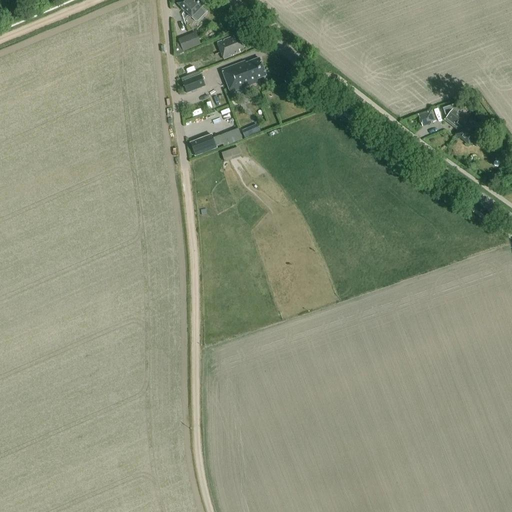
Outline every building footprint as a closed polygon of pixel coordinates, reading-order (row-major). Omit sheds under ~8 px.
[(180,0),(177,4),(185,11),(192,17),(193,17),(197,21),(199,21),(206,13),(206,11),(202,7),(205,4),(200,0),(180,0)] [(195,33),(177,39),(182,52),(200,46),(195,33)] [(231,57),(230,56),(241,52),(240,50),(244,48),(240,38),(236,39),(235,36),(218,43),(225,60),(231,57)] [(246,62),(222,70),(230,93),(259,82),(258,80),(267,76),(260,59),(246,64),(246,62)] [(198,75),(181,82),(186,93),(203,87),(198,75)] [(446,115),(447,116),(446,117),(461,129),(457,134),(469,143),(480,128),(467,117),(466,119),(458,113),(461,110),(458,104),(444,109),(446,115)] [(434,122),(430,111),(420,115),(424,126),(434,122)] [(258,128),(248,132),(250,136),(260,132),(258,128)] [(217,149),(212,136),(191,144),(196,157),(217,149)] [(239,148),(222,154),(225,160),(241,155),(239,148)]
